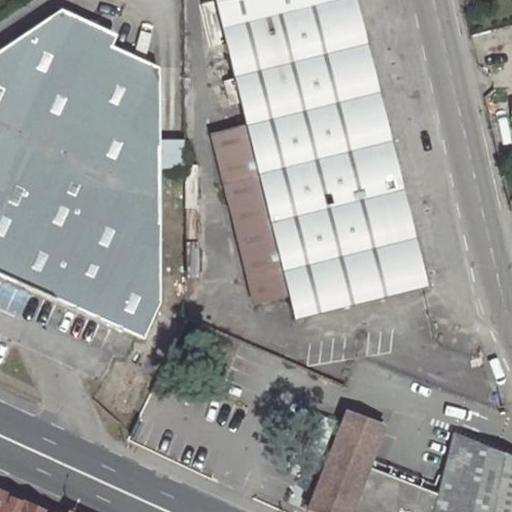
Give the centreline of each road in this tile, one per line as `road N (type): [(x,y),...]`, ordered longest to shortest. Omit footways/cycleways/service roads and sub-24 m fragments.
road 1 (residential): [(434,0),(511,327)]
road 2 (primary): [(0,434),(171,511)]
